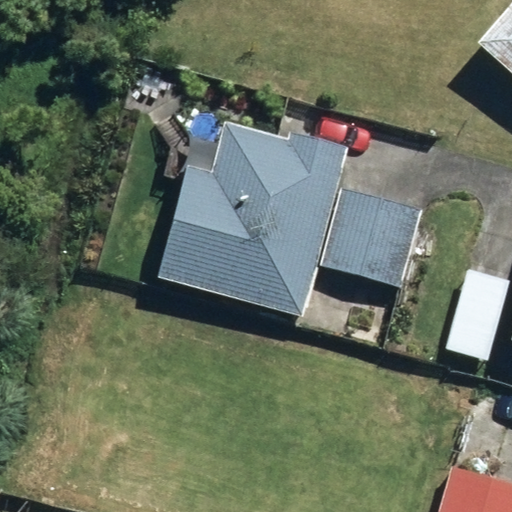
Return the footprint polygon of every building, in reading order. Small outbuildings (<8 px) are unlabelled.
[(511,0),(493,0),(455,45),(511,92),(511,0)] [(302,264),(323,186),(332,149),(274,135),(273,142),(207,126),(194,175),(169,169),(140,278),(288,317),(302,264)] [(323,186),(302,264),(393,288),(413,210),(323,186)] [(70,266),(88,269),(92,252),(73,248),(70,266)] [(511,264),(492,341),(511,346),(511,264)] [(428,511),(511,511),(511,488),(441,468),(428,511)]
